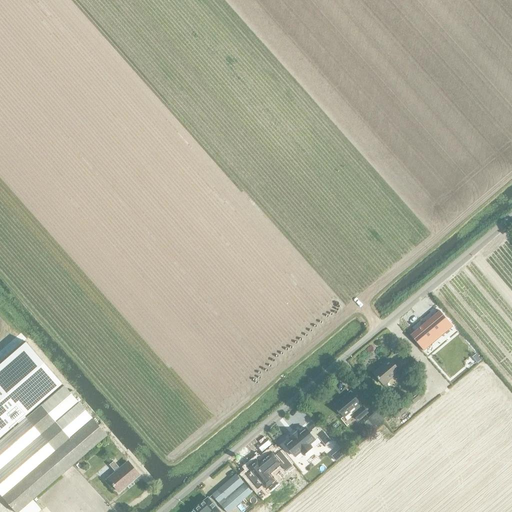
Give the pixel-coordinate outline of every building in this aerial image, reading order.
[(453,326),(440,310),(410,335),(424,351),(426,349),(424,346),(449,325),(451,328),(453,326)] [(27,342),(0,365),(0,438),(63,384),(27,342)] [(476,354),(472,357),(477,363),(481,360),(476,354)] [(389,359),(373,373),(383,385),(399,372),(401,374),(410,366),(403,358),(394,365),(389,359)] [(0,493),(15,511),(38,511),(41,510),(32,500),(35,498),(73,464),(107,435),(64,385),(0,440),(0,493)] [(353,415),(358,421),(367,413),(360,403),(351,392),(334,406),(343,417),(352,410),(355,414),(353,415)] [(368,418),(376,427),(385,420),(377,411),(368,418)] [(318,425),(312,430),(313,430),(318,437),(326,446),(332,441),(318,425)] [(291,440),(285,444),(295,456),(301,452),(304,455),(305,454),(311,449),(311,448),(312,447),(309,445),(318,437),(313,430),(310,433),(305,428),(299,432),(298,431),(296,432),(291,436),(291,437),(290,438),(291,440)] [(272,452),(262,461),(260,463),(257,460),(249,467),(252,471),(247,475),(258,487),(262,483),(266,488),(275,481),(269,474),(280,464),(285,470),(291,465),(280,451),(275,456),(272,452)] [(109,478),(120,492),(139,476),(128,462),(120,469),(114,461),(109,465),(116,472),(109,478)] [(212,495),(226,511),(229,511),(252,492),(244,484),(236,474),(212,495)] [(208,498),(192,511),(217,511),(219,511),(208,498)]
